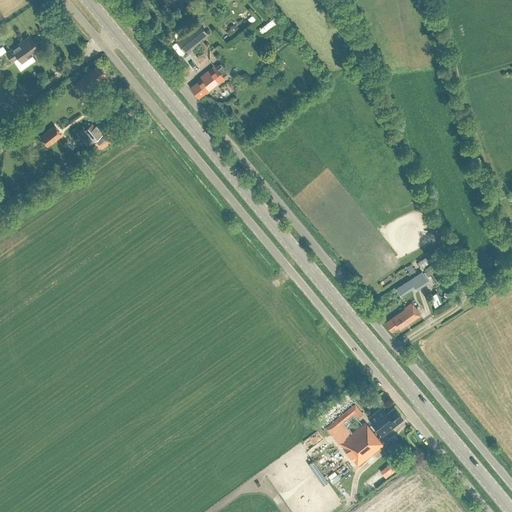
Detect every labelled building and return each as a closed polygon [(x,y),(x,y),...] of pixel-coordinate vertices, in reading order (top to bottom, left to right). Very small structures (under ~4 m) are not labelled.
[(275,23),(271,18),(258,29),(261,34),(275,23)] [(174,39),(183,51),(207,33),(197,21),(174,39)] [(240,29),(235,24),(226,31),(230,37),(240,29)] [(39,48),(30,36),(19,43),(19,42),(5,51),(11,59),(17,55),(21,61),(39,48)] [(102,75),(104,73),(97,64),(74,85),(86,98),(102,84),(99,81),(104,77),(102,75)] [(197,80),(190,86),(198,97),(205,91),(206,92),(224,78),(213,65),(200,75),(201,76),(196,79),(197,80)] [(82,126),(76,131),(87,145),(92,141),(102,133),(106,130),(99,121),(95,124),(94,125),(91,122),(84,128),(82,126)] [(46,145),(60,134),(54,125),(39,136),(46,145)] [(99,149),(112,140),(106,132),(94,141),(99,149)] [(60,166),(64,171),(70,166),(67,161),(60,166)] [(417,261),(421,267),(433,259),(436,257),(434,254),(428,258),(426,255),(417,261)] [(424,269),(429,279),(437,275),(432,265),(424,269)] [(420,269),(394,287),(399,295),(413,286),(415,288),(428,280),(420,269)] [(441,299),(449,299),(449,288),(441,288),(441,299)] [(430,296),(434,307),(440,302),(436,291),(430,296)] [(403,309),(385,322),(391,330),(398,326),(399,328),(419,313),(411,301),(403,307),(403,309)] [(367,414),(372,408),(365,402),(360,408),(367,414)] [(354,403),(325,426),(332,436),(334,435),(339,442),(357,464),(383,443),(364,421),(354,430),(351,432),(343,422),(353,413),(356,416),(362,412),(354,403)] [(379,407),(366,417),(381,435),(402,418),(394,406),(384,414),(379,407)] [(330,450),(336,462),(341,459),(343,463),(348,461),(344,452),(338,455),(335,448),(330,450)] [(385,451),(376,458),(378,462),(388,455),(385,451)] [(370,478),(376,487),(386,480),(379,471),(370,478)] [(349,490),(356,484),(353,479),(346,485),(349,490)] [(12,483),(0,491),(0,493),(5,500),(2,502),(8,511),(18,511),(28,506),(12,483)]
